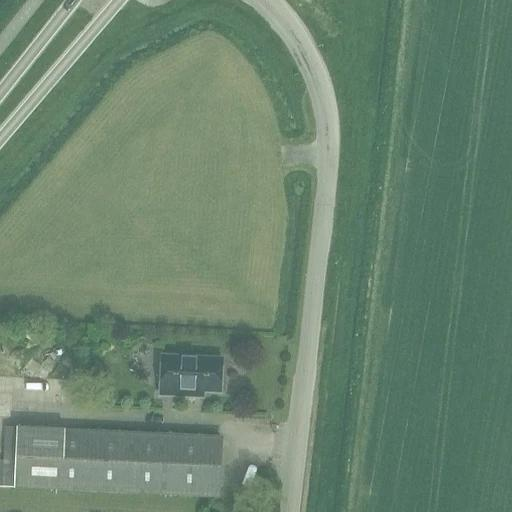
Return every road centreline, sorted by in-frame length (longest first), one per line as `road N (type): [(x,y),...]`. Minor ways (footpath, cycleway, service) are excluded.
road 1 (unclassified): [(288,511),(328,146),(326,103),(312,65),(268,4)]
road 2 (secondary): [(0,138),(118,0)]
